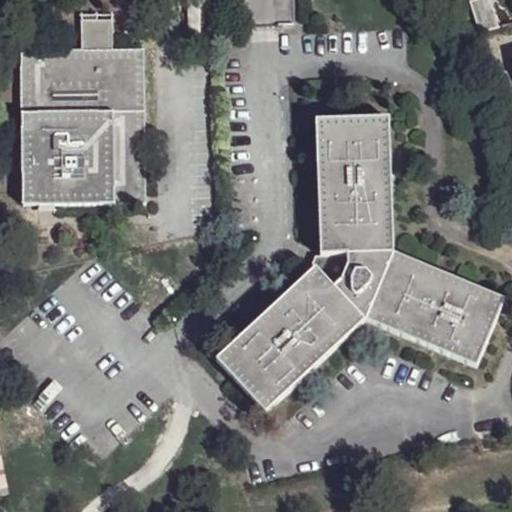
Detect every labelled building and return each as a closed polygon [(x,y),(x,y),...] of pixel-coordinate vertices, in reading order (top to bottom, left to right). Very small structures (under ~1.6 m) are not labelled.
[(188,0),(177,0),(178,38),(190,38),(188,0)] [(490,1),(471,4),(480,35),(499,30),(490,1)] [(103,21),(75,21),(76,51),(105,48),(103,21)] [(76,51),(15,53),(20,204),(140,200),(136,88),(134,47),(76,51)] [(391,123),(317,126),(321,258),(348,258),(395,257),(391,123)] [(395,257),(348,258),(350,270),(345,282),(334,289),(368,323),(385,279),(395,257)] [(505,301),(395,257),(385,279),(368,323),(477,368),(505,301)] [(334,289),(315,269),(216,363),(266,417),(368,323),(334,289)] [(0,446),(0,496),(10,495),(0,446)]
